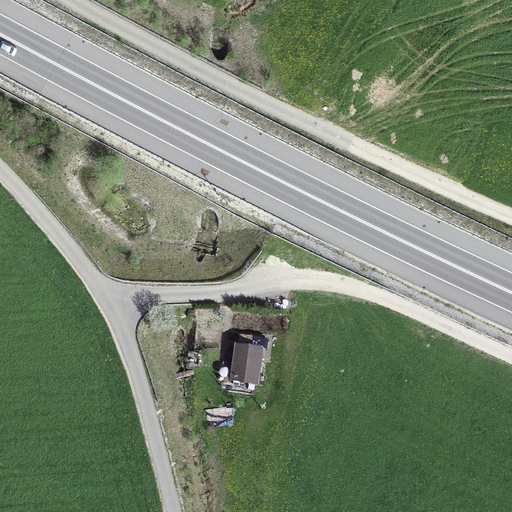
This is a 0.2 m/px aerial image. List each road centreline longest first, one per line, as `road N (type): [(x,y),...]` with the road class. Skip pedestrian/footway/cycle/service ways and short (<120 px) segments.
road 1 (trunk): [(0,33),(511,291)]
road 2 (track): [(76,0),(139,38),(511,215)]
road 3 (track): [(511,355),(369,292),(292,281)]
